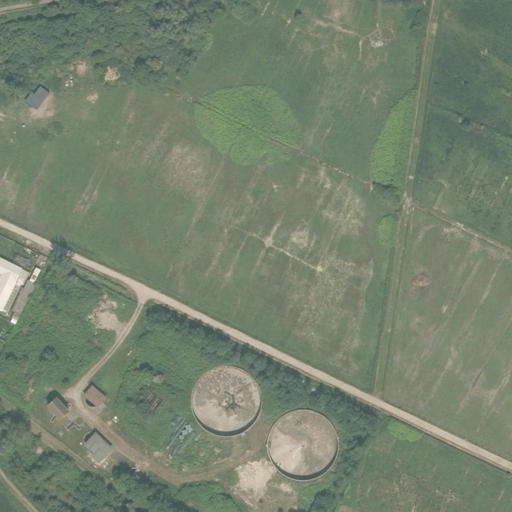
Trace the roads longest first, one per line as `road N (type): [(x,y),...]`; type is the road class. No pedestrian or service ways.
road 1 (track): [(0,222),(511,467)]
road 2 (track): [(436,0),(374,401)]
road 3 (track): [(246,457),(193,485),(172,483),(85,421),(71,398),(126,332),(147,291)]
road 4 (track): [(0,413),(135,511)]
